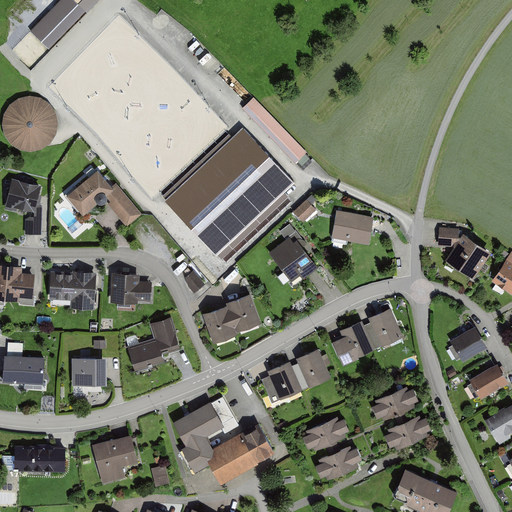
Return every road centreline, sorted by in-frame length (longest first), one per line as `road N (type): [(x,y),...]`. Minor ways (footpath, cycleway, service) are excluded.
road 1 (residential): [(212,372),(174,285),(148,261),(0,250)]
road 2 (residential): [(421,291),(436,378),(493,511)]
road 3 (residential): [(212,372),(374,289),(405,284),(421,291)]
road 4 (residential): [(0,418),(97,417),(212,372)]
road 5 (unclassified): [(421,209),(451,114),(511,17)]
road 6 (residential): [(116,505),(254,491)]
road 7 (residential): [(401,457),(282,511)]
road 8 (residential): [(511,359),(487,320),(458,296),(421,291)]
